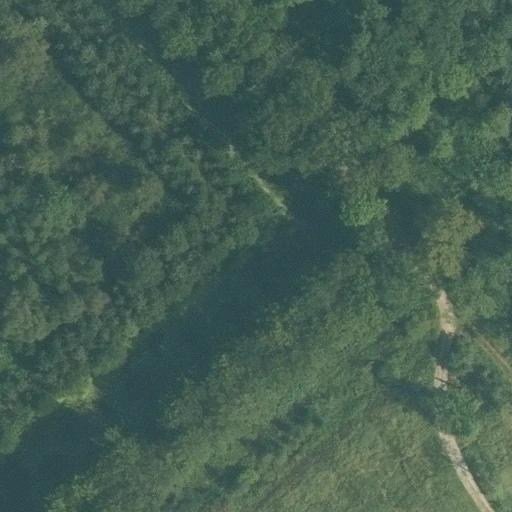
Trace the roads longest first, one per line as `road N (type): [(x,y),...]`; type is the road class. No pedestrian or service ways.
road 1 (track): [(90,511),(392,254),(396,242)]
road 2 (track): [(396,242),(387,214),(200,0)]
road 3 (track): [(396,242),(422,257),(441,287),(439,431),(487,511)]
